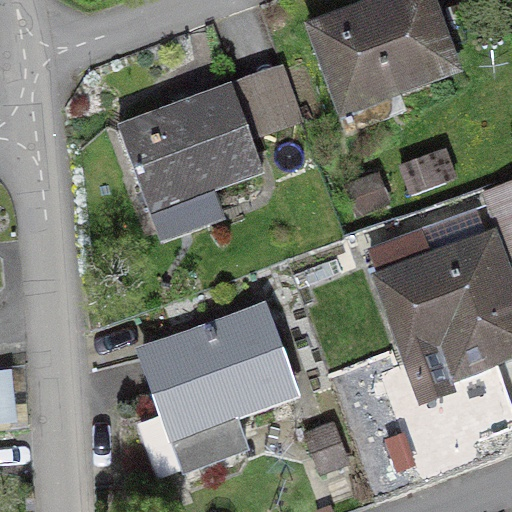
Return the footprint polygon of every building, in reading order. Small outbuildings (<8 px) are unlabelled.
[(425,0),(397,0),(308,33),(335,107),(386,88),(391,99),(453,76),(425,0)] [(229,93),(116,134),(147,217),(259,176),(229,93)] [(511,203),(487,212),(511,281),(511,203)] [(367,258),(377,286),(420,399),(489,373),(487,368),(511,358),(511,305),(489,244),(427,266),(426,263),(405,272),(396,247),(367,258)] [(229,459),(217,426),(289,399),(259,316),(140,359),(182,476),(229,459)]
